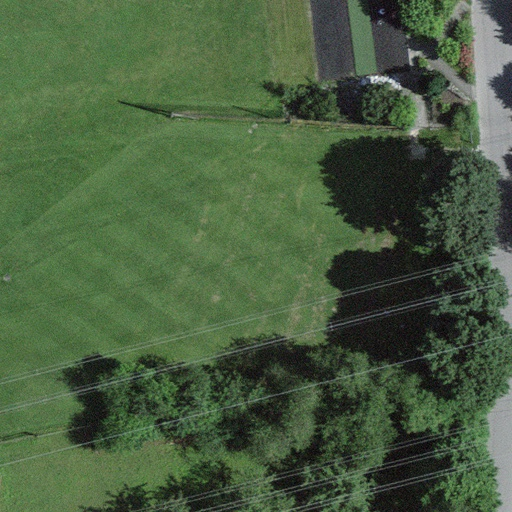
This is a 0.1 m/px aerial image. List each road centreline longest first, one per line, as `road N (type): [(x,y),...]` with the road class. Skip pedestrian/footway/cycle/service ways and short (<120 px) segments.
road 1 (unclassified): [(495,0),(511,266)]
road 2 (unclassified): [(511,278),(500,511)]
